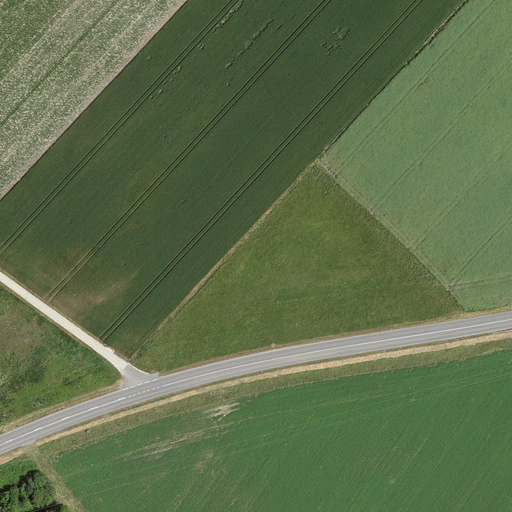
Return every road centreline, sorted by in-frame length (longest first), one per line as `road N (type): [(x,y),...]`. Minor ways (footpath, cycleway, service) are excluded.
road 1 (secondary): [(0,446),(89,409),(225,369),(511,320)]
road 2 (track): [(0,277),(148,392)]
